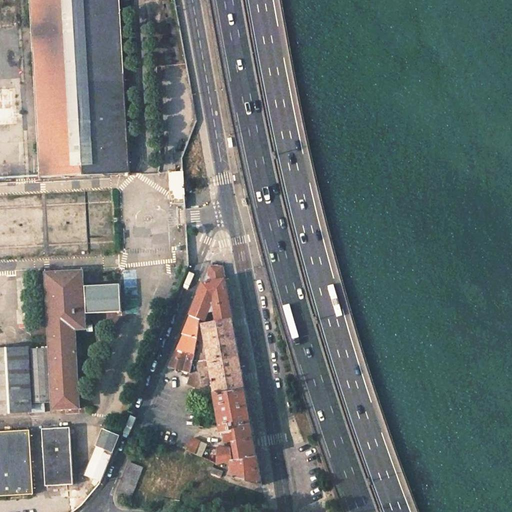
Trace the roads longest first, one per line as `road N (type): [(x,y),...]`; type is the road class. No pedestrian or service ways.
road 1 (trunk): [(398,511),(319,270),(261,0)]
road 2 (trunk): [(228,0),(292,296),(363,511)]
road 3 (residential): [(230,209),(217,212),(101,510)]
road 4 (secondary): [(230,209),(286,511)]
road 5 (secondary): [(191,0),(230,209)]
